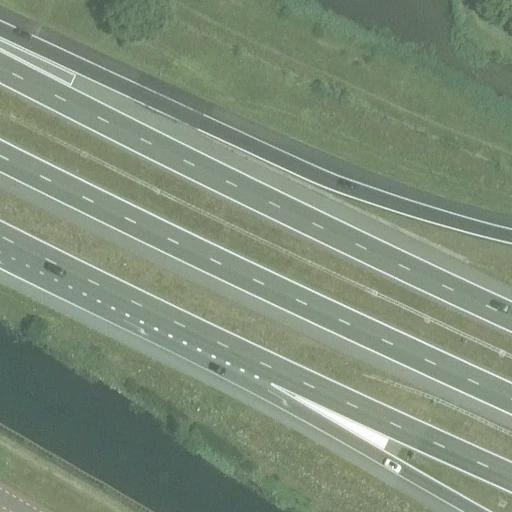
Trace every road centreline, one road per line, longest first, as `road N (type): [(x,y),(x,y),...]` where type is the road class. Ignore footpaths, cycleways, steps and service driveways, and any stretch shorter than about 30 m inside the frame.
road 1 (motorway): [(511,318),(0,67)]
road 2 (motorway): [(0,156),(511,400)]
road 3 (motorway): [(511,237),(338,185),(0,37)]
road 4 (motorway): [(0,236),(276,371)]
road 5 (motorway): [(276,371),(511,477)]
road 6 (motorway): [(276,371),(380,457),(473,511)]
